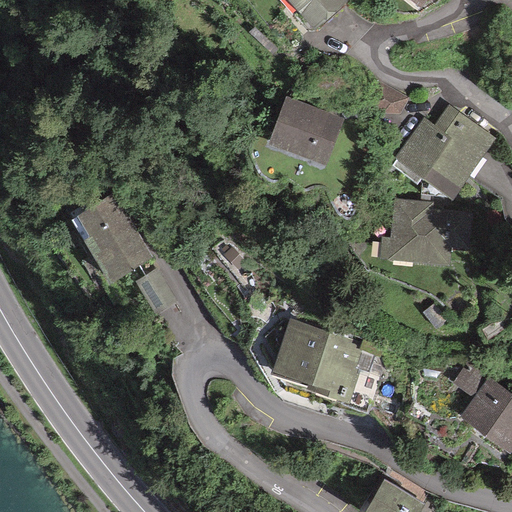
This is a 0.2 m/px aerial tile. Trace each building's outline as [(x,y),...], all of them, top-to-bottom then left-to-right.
[(338,0),(288,0),(311,26),(340,2),(338,0)] [(366,121),(393,135),(407,106),(380,93),(366,121)] [(336,118),(286,99),(271,140),(321,159),(336,118)] [(486,136),(446,109),(432,130),(417,120),(392,157),(447,194),(486,136)] [(113,194),(74,215),(107,275),(146,253),(113,194)] [(428,203),(390,201),(388,238),(378,238),(377,255),(443,259),(446,212),(427,211),(428,203)] [(132,296),(152,326),(176,311),(157,281),(132,296)] [(437,302),(426,311),(437,326),(449,317),(437,302)] [(292,326),(275,370),(340,394),(356,351),(292,326)] [(475,395),(461,412),(503,447),(511,435),(511,397),(470,363),(456,380),(475,395)] [(388,479),(366,509),(369,511),(417,511),(423,504),(388,479)]
